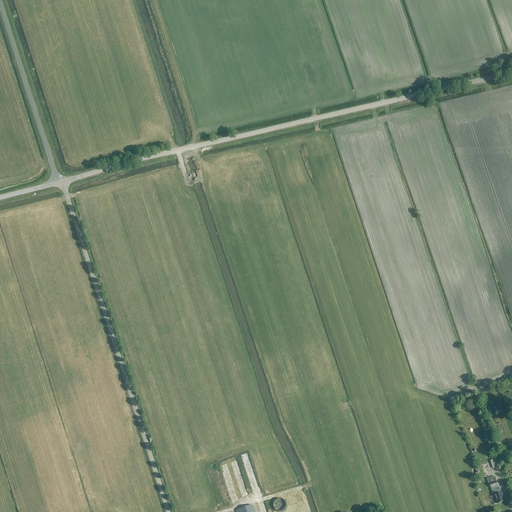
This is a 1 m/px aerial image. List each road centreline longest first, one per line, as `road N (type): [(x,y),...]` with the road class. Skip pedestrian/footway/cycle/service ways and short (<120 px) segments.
road 1 (tertiary): [(58,182),(511,70)]
road 2 (unclassified): [(58,182),(168,511)]
road 3 (unclassified): [(58,182),(0,2)]
